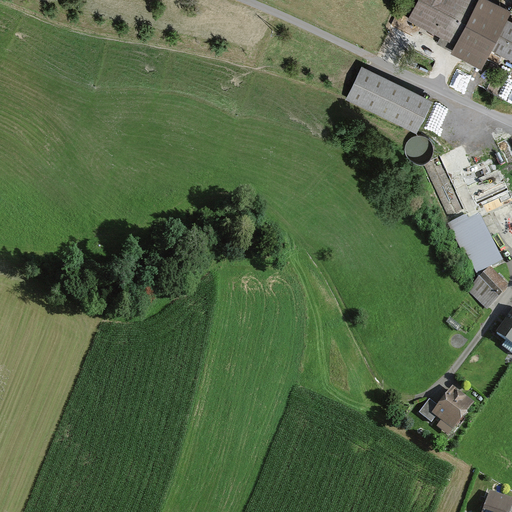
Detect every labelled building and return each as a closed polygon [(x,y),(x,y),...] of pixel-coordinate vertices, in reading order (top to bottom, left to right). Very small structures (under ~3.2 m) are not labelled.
[(487,0),(486,3),(480,0),(424,0),(413,22),(463,46),(460,52),(490,66),(499,46),(511,52),(511,6),(497,0),(487,0)] [(438,101),(366,68),(351,101),(423,134),(438,101)] [(511,180),(498,151),(449,174),(472,222),(511,202),(511,180)] [(511,287),(494,268),(472,289),(489,307),(511,287)] [(511,320),(502,333),(511,340),(511,320)] [(478,406),(457,389),(437,414),(459,431),(478,406)] [(511,511),(511,493),(494,488),(485,511),(511,511)]
